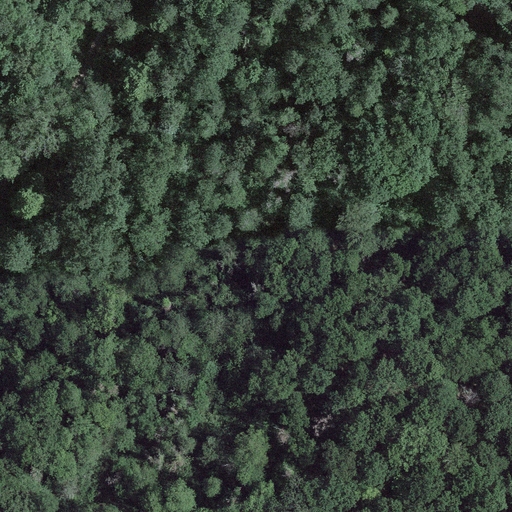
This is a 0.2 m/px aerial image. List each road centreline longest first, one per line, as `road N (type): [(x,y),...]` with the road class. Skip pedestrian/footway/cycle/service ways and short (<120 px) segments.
road 1 (track): [(490,0),(469,239),(419,334),(416,361),(427,380),(465,390),(511,375)]
road 2 (track): [(0,186),(66,122),(110,24),(136,0)]
